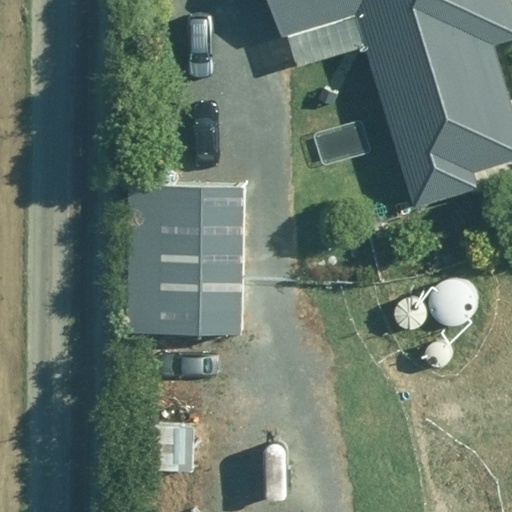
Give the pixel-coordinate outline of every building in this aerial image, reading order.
[(511,0),(273,0),(293,66),(366,44),(414,211),(479,192),(472,170),(511,158),(511,106),(496,49),(511,44),(511,0)] [(244,332),(249,194),(163,191),(162,213),(135,212),(131,310),(161,311),(160,332),(177,332),(176,361),(228,363),(229,332),(244,332)] [(416,265),(399,213),(365,224),(382,277),(416,265)] [(472,269),(426,280),(439,332),(485,320),(472,269)] [(467,353),(399,351),(398,381),(466,383),(467,353)] [(198,422),(145,420),(143,468),(196,470),(198,422)]
